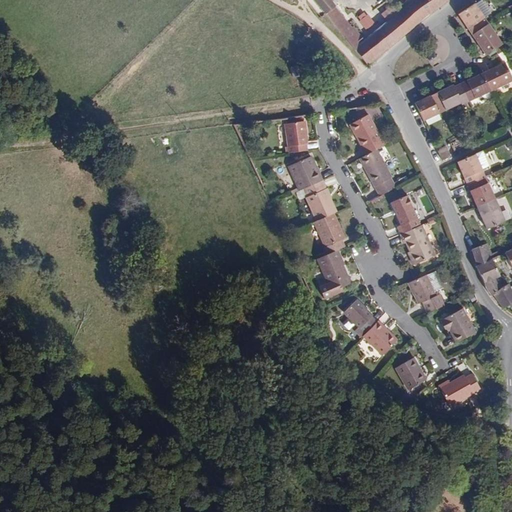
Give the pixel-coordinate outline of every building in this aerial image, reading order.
[(445,0),(412,0),(399,10),(361,39),(351,28),(334,8),(334,5),(329,0),(311,0),(340,34),(365,64),(445,0)] [(361,39),(399,10),(390,0),(388,0),(351,28),(361,39)] [(479,1),(473,5),(483,20),(489,16),(479,1)] [(471,3),(458,8),(455,11),(454,12),(470,36),(486,24),(483,20),(473,5),(471,3)] [(486,24),(470,36),(484,55),(500,45),(486,24)] [(294,78),(301,76),(297,65),(291,67),(294,78)] [(481,75),(490,94),(511,84),(511,82),(504,65),(481,75)] [(467,104),(490,94),(481,75),(458,85),(467,104)] [(445,113),(467,104),(458,85),(452,88),(451,86),(436,93),(445,113)] [(436,93),(414,103),(423,123),(445,113),(436,93)] [(374,151),(382,146),(366,117),(347,126),(362,157),(374,151)] [(282,147),(283,154),(303,151),(302,144),(305,144),(302,120),(299,121),(299,118),(284,119),(284,123),(282,124),(285,147),(282,147)] [(445,158),(442,150),(436,152),(440,160),(445,158)] [(362,157),(355,161),(377,197),(394,188),(374,151),(362,157)] [(481,151),(474,155),(481,171),(488,167),(481,151)] [(465,184),(483,176),(481,171),(474,155),(455,163),(465,184)] [(287,167),(298,192),(302,190),(320,182),(309,157),(287,167)] [(475,207),(493,198),(483,176),(465,184),(475,207)] [(320,182),(302,190),(306,198),(304,199),(314,222),(332,214),(335,213),(322,181),(320,182)] [(398,235),(419,226),(406,195),(389,203),(399,226),(395,228),(398,235)] [(503,221),(493,198),(475,207),(484,228),(503,221)] [(314,222),(312,223),(321,244),(319,246),(321,253),(313,257),(315,260),(334,252),(342,248),(339,241),(333,228),(337,226),(332,214),(314,222)] [(333,228),(339,241),(342,239),(337,226),(333,228)] [(433,258),(419,226),(398,235),(403,245),(405,244),(415,265),(433,258)] [(474,248),(470,249),(469,250),(475,265),(487,260),(481,245),(474,248)] [(511,248),(501,253),(509,269),(511,267),(511,248)] [(334,252),(315,260),(325,283),(322,284),(325,292),(348,282),(334,252)] [(487,260),(475,265),(473,266),(484,288),(489,295),(492,294),(498,289),(491,278),(496,275),(488,259),(487,260)] [(496,275),(491,278),(498,289),(504,284),(498,274),(496,275)] [(435,296),(425,276),(413,281),(406,284),(416,305),(421,303),(426,313),(442,306),(437,295),(435,296)] [(498,289),(492,294),(501,307),(511,300),(511,297),(504,284),(498,289)] [(359,326),(365,332),(376,322),(375,322),(369,315),(370,313),(354,299),(341,311),(357,327),(359,326)] [(439,327),(463,314),(461,310),(436,321),(439,327)] [(474,334),(463,314),(439,327),(443,333),(448,330),(455,343),(474,334)] [(365,332),(360,337),(378,355),(392,343),(389,333),(376,322),(365,332)] [(404,390),(405,390),(419,381),(423,379),(410,356),(392,368),(404,390)] [(443,382),(432,388),(443,408),(474,391),(467,376),(459,379),(458,377),(444,384),(443,382)] [(411,400),(424,387),(419,381),(405,390),(411,400)]
